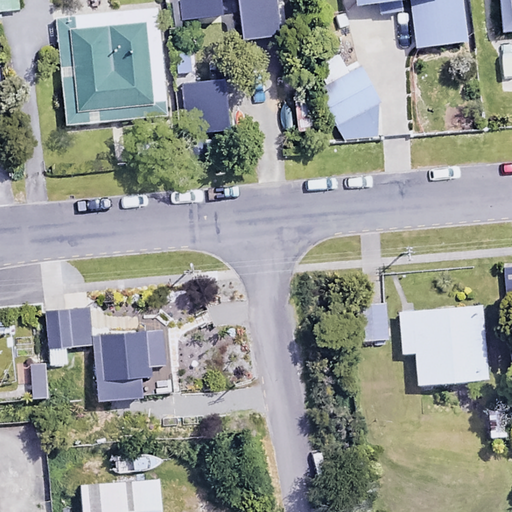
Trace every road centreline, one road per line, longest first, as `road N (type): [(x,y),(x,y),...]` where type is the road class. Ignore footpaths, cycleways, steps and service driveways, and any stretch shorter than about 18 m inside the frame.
road 1 (residential): [(236,217),(288,511)]
road 2 (residential): [(236,217),(511,188)]
road 3 (residential): [(0,239),(236,217)]
